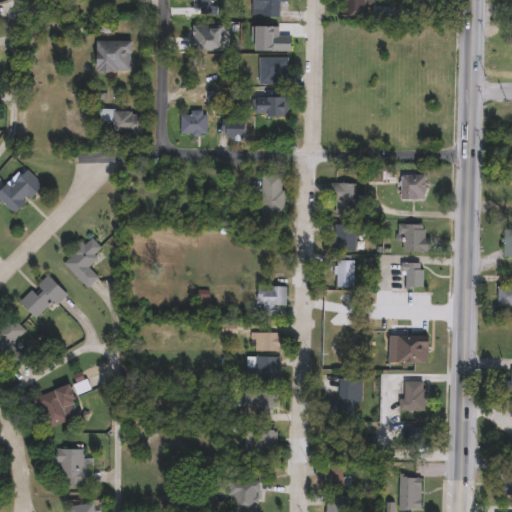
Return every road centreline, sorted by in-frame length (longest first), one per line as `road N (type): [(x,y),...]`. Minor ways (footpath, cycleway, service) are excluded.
road 1 (residential): [(0,275),(102,170),(126,157),(469,152)]
road 2 (residential): [(299,511),(316,0)]
road 3 (primary): [(461,477),(473,0)]
road 4 (residential): [(164,156),(164,0)]
